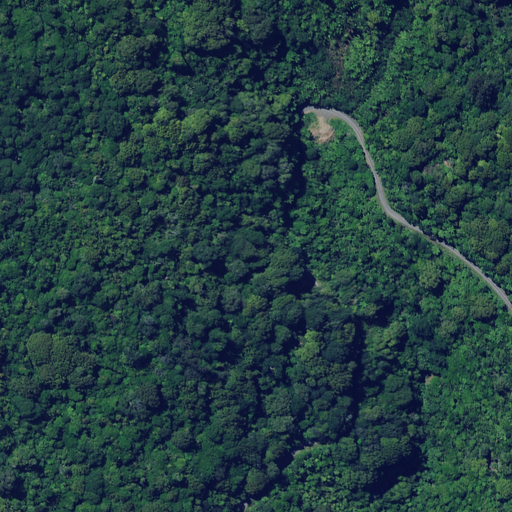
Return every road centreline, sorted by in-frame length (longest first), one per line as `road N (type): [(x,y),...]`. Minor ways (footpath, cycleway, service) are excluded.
road 1 (unclassified): [(241,511),(295,437),(320,437),(349,421),(352,335),(325,266),(291,212),(238,0)]
road 2 (unclassified): [(295,0),(322,27),(407,183),(511,320)]
